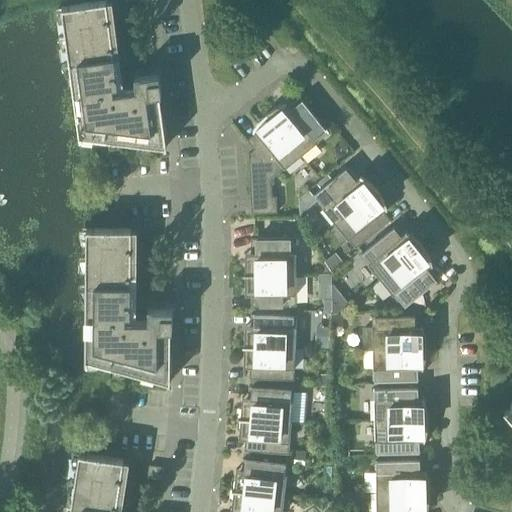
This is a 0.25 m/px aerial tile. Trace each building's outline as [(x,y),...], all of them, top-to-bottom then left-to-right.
[(164,147),(166,147),(159,93),(161,93),(158,73),(146,74),(146,69),(133,70),(135,88),(114,91),(113,85),(117,85),(106,0),(81,3),(61,6),(79,138),(100,135),(163,146),(164,147)] [(266,113),(272,120),(299,155),(328,132),(300,97),(289,106),(286,103),(282,104),(276,106),(274,108),(271,109),(269,111),(266,113)] [(249,153),(248,154),(251,213),(277,212),(276,196),(272,196),(272,178),(299,155),(272,120),(266,113),(263,116),(261,118),(259,120),(257,122),(255,125),(254,127),(252,130),(255,133),(247,140),(255,150),(251,154),(249,153)] [(335,223),(370,194),(377,189),(374,185),(372,183),(370,181),(365,178),(360,175),(356,177),(348,166),(312,195),(335,223)] [(377,189),(370,194),(335,223),(355,248),(390,219),(384,211),(387,208),(387,207),(386,204),(385,201),(383,199),(382,196),(381,194),(379,191),(377,189)] [(172,328),(172,308),(160,308),(160,302),(147,302),(147,320),(125,320),(125,314),(130,314),(130,223),(104,221),(87,221),(85,361),(103,362),(103,363),(113,366),(167,381),(167,382),(170,382),(170,328),(172,328)] [(380,279),(415,250),(422,245),(419,241),(417,239),(415,237),(413,235),(408,232),(405,231),(402,233),(395,225),(360,254),(380,279)] [(245,273),(243,273),(243,274),(245,274),(296,273),(295,237),(251,238),(251,253),(245,253),(245,273)] [(422,245),(415,250),(380,279),(403,307),(438,278),(429,267),(432,264),(432,263),(431,260),(430,257),(429,255),(427,252),(426,250),(424,247),(422,245)] [(335,252),(324,261),(331,272),(344,262),(335,252)] [(245,274),(245,294),(251,294),(251,306),(296,305),(296,273),(245,274)] [(332,301),(320,301),(320,311),(332,311),(332,301)] [(345,311),(332,311),(332,326),(344,326),(345,311)] [(242,346),(244,346),(295,347),(296,315),(251,314),(251,325),(245,325),(244,345),(242,345),(242,346)] [(372,316),(372,328),(364,328),(365,349),(373,349),(373,348),(418,347),(426,347),(426,342),(426,339),(425,337),(424,334),(424,331),(423,328),(421,325),(417,325),(417,315),(372,316)] [(244,346),(243,366),(249,366),(249,378),(294,379),(295,347),(244,346)] [(426,347),(418,347),(373,348),(373,349),(373,380),(418,379),(418,369),(423,369),(424,364),(425,362),(425,359),(426,356),(426,353),(426,350),(426,347)] [(511,378),(500,389),(511,403),(511,378)] [(238,418),(240,418),(291,421),(305,422),(307,392),(293,391),(293,389),(249,386),(248,398),(242,397),(240,417),(238,417),(238,418)] [(419,397),(419,387),(373,388),(374,420),(428,419),(428,415),(427,412),(427,409),(426,406),(425,403),(424,400),(423,397),(419,397)] [(240,418),(239,438),(245,439),(244,450),(288,453),(291,421),(240,418)] [(420,441),(424,441),(426,437),(426,434),(427,431),(428,428),(428,425),(428,422),(428,419),(374,420),(375,452),(420,451),(420,441)] [(114,511),(123,453),(101,449),(79,446),(69,511),(114,511)] [(233,489),(283,495),(287,463),(243,458),(242,470),(236,469),(233,489),(232,488),(231,490),(233,490),(233,489)] [(337,458),(337,469),(348,469),(348,458),(337,458)] [(421,469),(420,459),(375,460),(376,492),(430,491),(429,486),(429,483),(429,480),(428,478),(427,475),(426,472),(425,469),(421,469)] [(162,479),(163,467),(149,465),(147,476),(162,479)] [(233,489),(233,490),(231,510),(237,510),(236,511),(281,511),(283,495),(233,489)] [(426,511),(427,508),(428,505),(429,502),(429,500),(430,497),(430,494),(430,491),(376,492),(376,511),(426,511)]
